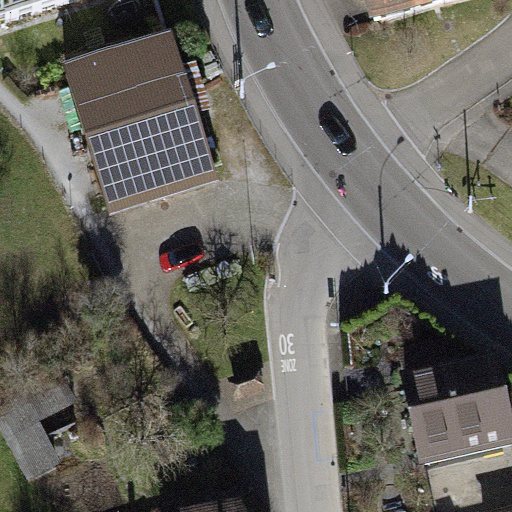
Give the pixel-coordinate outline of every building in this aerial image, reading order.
[(82,0),(0,0),(0,8),(7,22),(82,0)] [(366,0),(374,24),(440,1),(446,0),(366,0)] [(110,213),(214,179),(172,45),(65,77),(110,213)] [(398,355),(420,455),(510,435),(495,368),(484,370),(449,344),(398,355)] [(63,383),(0,412),(0,431),(28,491),(64,474),(43,429),(77,414),(63,383)]
